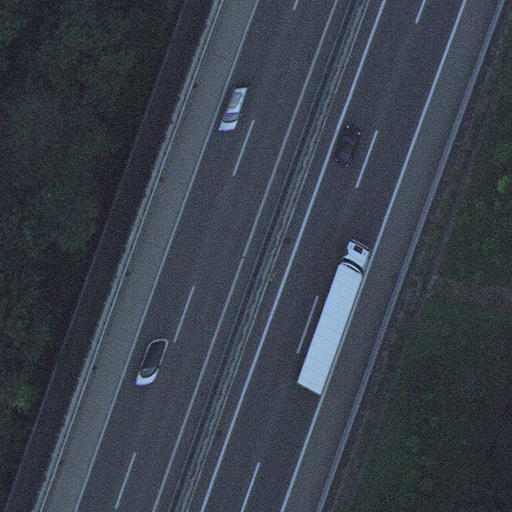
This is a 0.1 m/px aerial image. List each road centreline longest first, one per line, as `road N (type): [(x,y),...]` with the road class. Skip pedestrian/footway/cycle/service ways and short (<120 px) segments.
road 1 (motorway): [(297,0),(115,511)]
road 2 (motorway): [(241,511),(421,0)]
